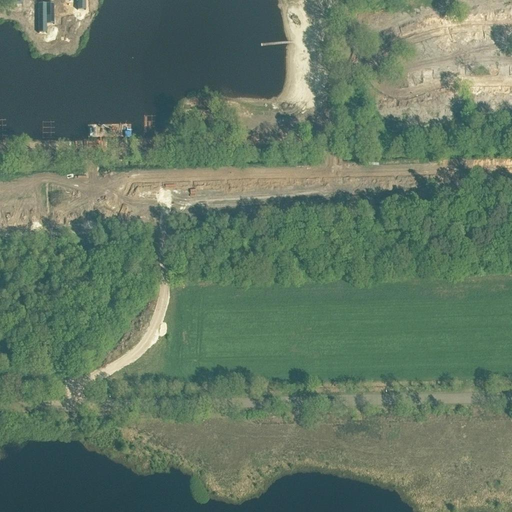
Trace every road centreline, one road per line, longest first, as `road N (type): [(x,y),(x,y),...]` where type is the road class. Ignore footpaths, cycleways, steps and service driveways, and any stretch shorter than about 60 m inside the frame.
road 1 (unclassified): [(0,404),(511,395)]
road 2 (unclassified): [(450,166),(96,178)]
